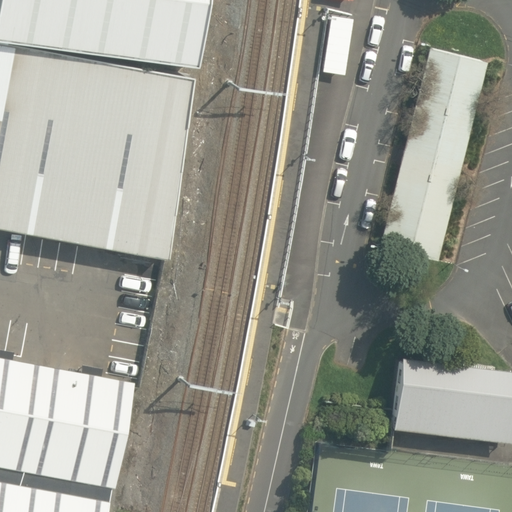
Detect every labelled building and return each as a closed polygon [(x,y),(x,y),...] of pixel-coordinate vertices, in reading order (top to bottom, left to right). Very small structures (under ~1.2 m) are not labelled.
[(0,0),(0,36),(197,67),(206,0),(0,0)] [(0,223),(162,253),(195,73),(0,38),(0,223)] [(485,59),(422,42),(370,239),(434,257),(485,59)] [(511,368),(398,354),(389,426),(391,426),(511,441),(511,431),(511,368)] [(133,387),(0,361),(0,469),(116,491),(133,387)] [(112,511),(116,491),(0,469),(0,511),(112,511)]
